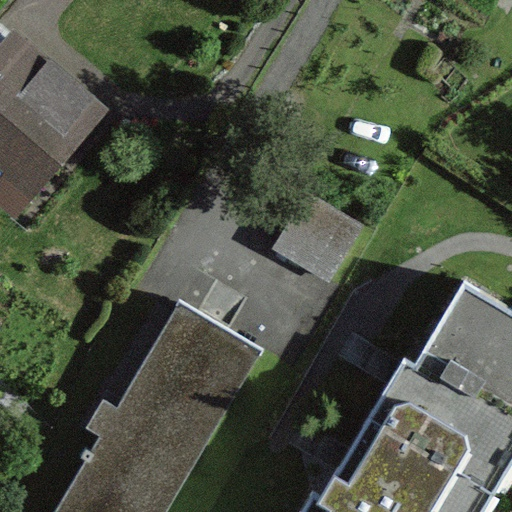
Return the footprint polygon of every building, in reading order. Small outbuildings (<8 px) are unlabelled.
[(10,32),(0,23),(0,209),(14,221),(110,110),(13,28),(10,32)] [(305,190),(270,249),(328,284),(364,225),(305,190)] [(511,307),(465,279),(416,360),(405,353),(370,411),(497,489),(511,464),(511,307)] [(165,511),(263,348),(181,299),(117,407),(103,399),(85,429),(98,437),(53,511),(165,511)] [(483,511),(497,489),(370,411),(321,491),(312,486),(296,511),(483,511)]
